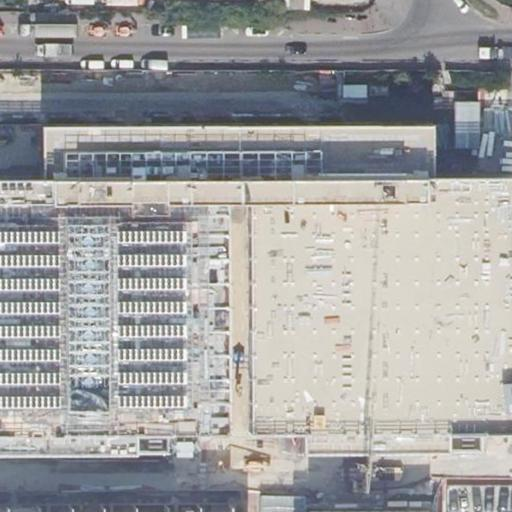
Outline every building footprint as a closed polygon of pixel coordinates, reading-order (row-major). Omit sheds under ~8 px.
[(378,96),(180,95),(180,227),(198,227),(197,306),(265,306),(264,332),(377,333),(378,143),(378,124),(378,96)] [(35,121),(34,114),(0,114),(0,294),(55,295),(53,194),(45,194),(35,121)] [(438,143),(453,143),(453,124),(453,121),(451,117),(440,116),(438,120),(438,124),(438,143)] [(71,119),(35,121),(45,194),(53,194),(55,295),(70,295),(71,119)] [(438,124),(419,124),(399,123),(399,124),(399,143),(399,254),(452,254),(452,178),(511,178),(511,124),(453,124),(453,143),(438,143),(438,124)] [(399,124),(378,124),(378,143),(399,143),(399,124)] [(58,421),(85,420),(85,414),(85,352),(56,353),(58,421)] [(0,362),(0,511),(86,511),(86,508),(85,420),(58,421),(56,353),(49,353),(49,362),(0,362)] [(511,486),(511,384),(303,386),(303,486),(511,486)]
